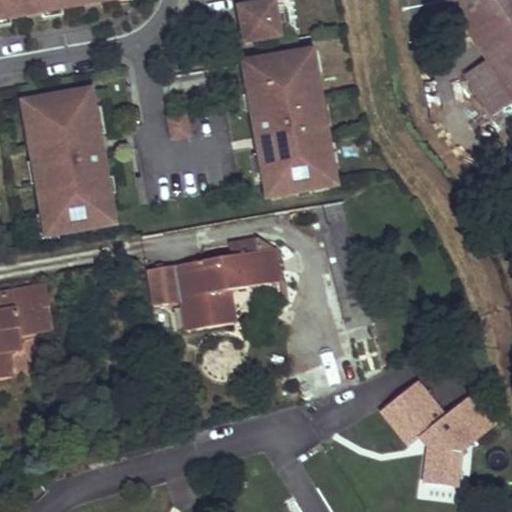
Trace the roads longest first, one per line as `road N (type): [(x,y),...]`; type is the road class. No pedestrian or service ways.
road 1 (residential): [(46,511),(71,486),(319,418)]
road 2 (residential): [(163,0),(137,47),(0,67)]
road 3 (residential): [(0,275),(126,251)]
